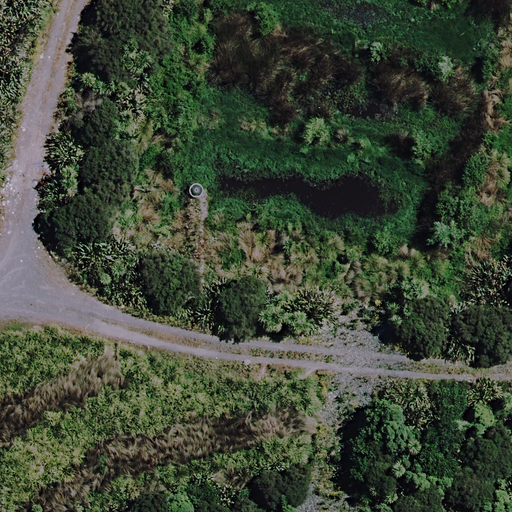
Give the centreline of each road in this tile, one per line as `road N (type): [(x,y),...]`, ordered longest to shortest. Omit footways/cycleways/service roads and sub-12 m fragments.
road 1 (track): [(0,314),(76,317),(212,366),(511,379)]
road 2 (track): [(108,0),(33,210)]
